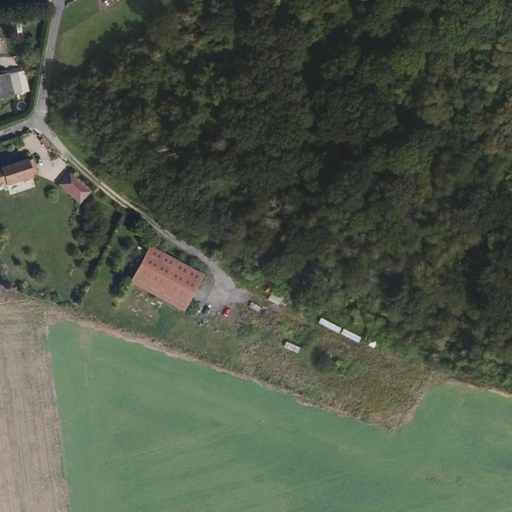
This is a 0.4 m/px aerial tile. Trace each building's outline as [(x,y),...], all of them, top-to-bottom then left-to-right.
[(0,166),(0,184),(6,183),(7,185),(33,176),(33,174),(37,173),(32,158),(28,159),(27,157),(0,166)] [(102,184),(84,168),(74,179),(92,195),(102,184)] [(100,202),(107,188),(102,184),(92,195),(100,202)] [(102,203),(112,193),(107,188),(100,202),(102,203)] [(149,245),(130,281),(185,310),(204,274),(149,245)]
